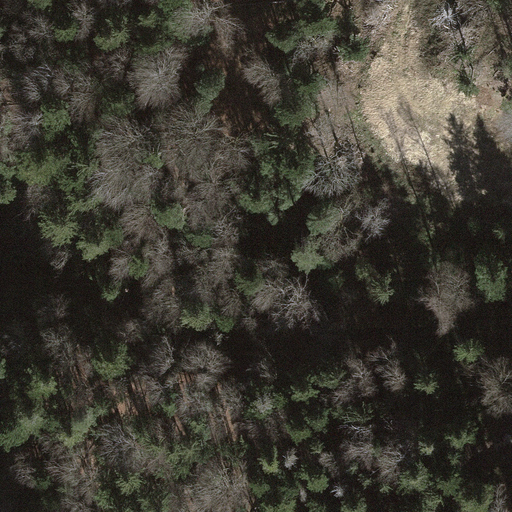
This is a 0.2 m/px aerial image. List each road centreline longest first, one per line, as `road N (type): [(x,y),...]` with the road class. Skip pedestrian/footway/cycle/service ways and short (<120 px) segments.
road 1 (track): [(511,155),(409,91),(424,0)]
road 2 (track): [(439,511),(450,459),(511,438)]
